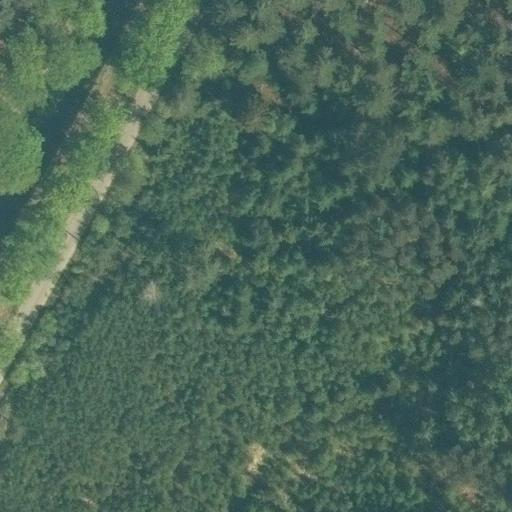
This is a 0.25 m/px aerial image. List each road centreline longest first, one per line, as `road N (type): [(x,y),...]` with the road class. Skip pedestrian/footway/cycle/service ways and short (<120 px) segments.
road 1 (unclassified): [(196,0),(0,357)]
road 2 (track): [(63,0),(0,115)]
